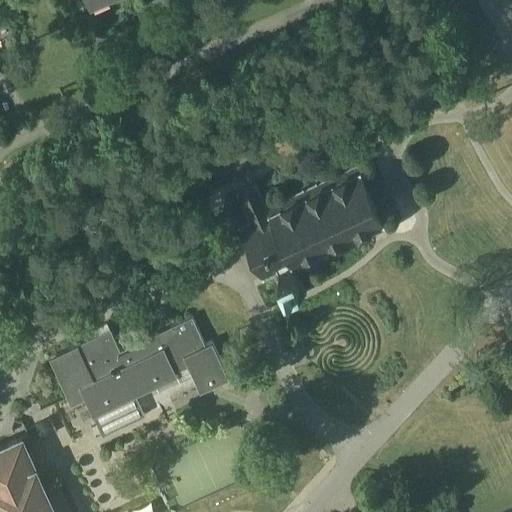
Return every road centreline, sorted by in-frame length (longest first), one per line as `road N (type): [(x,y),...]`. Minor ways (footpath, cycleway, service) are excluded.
road 1 (unclassified): [(511,297),(486,316),(315,511)]
road 2 (unknown): [(209,271),(217,190),(229,167),(373,130)]
